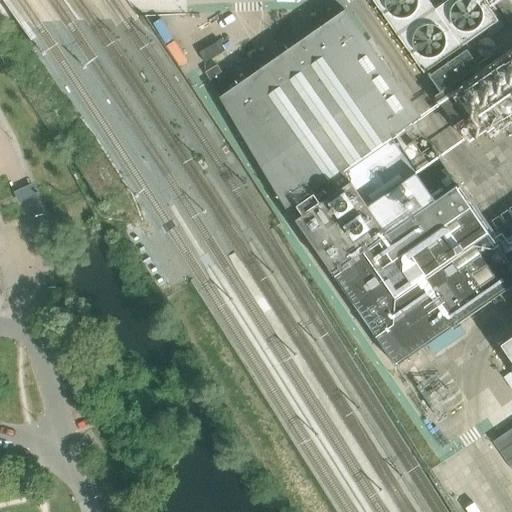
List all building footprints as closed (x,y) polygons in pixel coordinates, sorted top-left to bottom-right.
[(511,1),(511,0),(368,0),(435,97),(481,65),(485,71),(511,52),(511,1)] [(218,64),(206,71),(287,209),(313,191),(389,138),(420,117),(347,12),(233,91),(218,64)] [(226,51),(220,41),(199,53),(205,63),(226,51)] [(422,136),(401,151),(417,174),(439,160),(422,136)] [(321,204),(295,221),(331,273),(396,367),(511,287),(511,266),(457,186),(445,169),(421,185),(389,138),(313,191),(321,204)] [(511,428),(493,442),(511,468),(511,428)]
